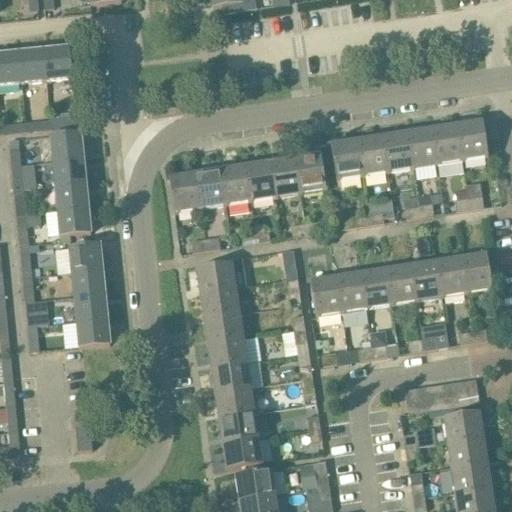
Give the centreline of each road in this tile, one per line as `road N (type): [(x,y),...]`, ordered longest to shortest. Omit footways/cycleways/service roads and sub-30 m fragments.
road 1 (residential): [(0,503),(111,491),(136,481),(150,464),(161,400),(137,200),(155,149)]
road 2 (residential): [(155,149),(185,129),(498,78)]
road 3 (residential): [(155,149),(129,121),(119,24),(0,36)]
